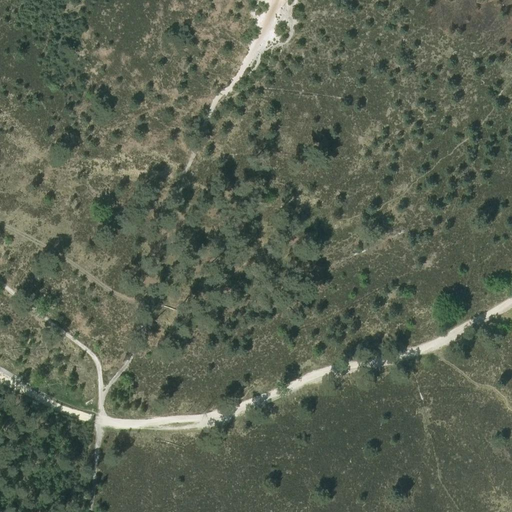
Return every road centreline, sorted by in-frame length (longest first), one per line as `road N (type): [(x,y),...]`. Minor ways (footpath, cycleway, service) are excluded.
road 1 (unknown): [(511,270),(334,362),(205,412),(84,409),(0,369)]
road 2 (track): [(98,421),(230,413),(309,376),(437,343),(511,299)]
road 3 (track): [(0,279),(94,356),(98,421)]
